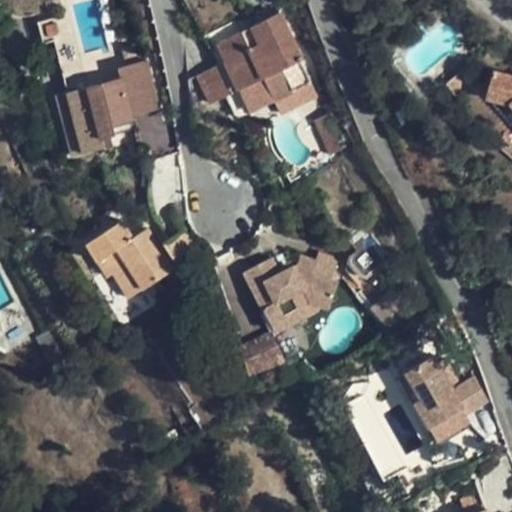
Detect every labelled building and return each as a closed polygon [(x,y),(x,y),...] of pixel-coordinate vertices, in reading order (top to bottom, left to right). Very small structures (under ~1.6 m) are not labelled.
[(277,101),(313,84),(303,62),(305,61),(282,14),(214,46),(222,65),(202,74),(215,103),(229,96),(240,118),(277,101)] [(133,127),(130,115),(118,76),(84,87),(62,15),(33,24),(39,46),(50,43),(65,92),(55,96),(73,155),(105,146),(102,137),(109,135),(133,127)] [(120,47),(123,58),(134,55),(131,44),(120,47)] [(143,59),(115,67),(130,115),(158,106),(143,59)] [(491,96),(499,98),(511,100),(511,74),(494,71),(491,96)] [(283,113),(319,96),(313,84),(277,101),(283,113)] [(511,100),(499,98),(505,106),(511,115),(511,100)] [(333,116),(317,123),(330,152),(347,145),(333,116)] [(102,137),(106,148),(112,146),(109,135),(102,137)] [(82,246),(103,279),(108,276),(125,300),(141,289),(172,269),(171,266),(186,257),(157,214),(142,224),(147,231),(131,240),(118,222),(82,246)] [(190,229),(189,224),(173,234),(188,255),(205,244),(197,237),(190,229)] [(243,270),(270,322),(310,301),(323,305),(334,308),(343,284),(320,275),(323,263),(302,255),(299,262),(278,273),(269,256),(243,270)] [(108,276),(103,279),(100,282),(122,314),(147,298),(141,289),(125,300),(108,276)] [(310,301),(270,322),(276,332),(286,327),(323,305),(310,301)] [(286,327),(276,332),(287,354),(297,348),(286,327)] [(437,353),(408,370),(421,396),(419,397),(434,424),(455,412),(465,407),(469,411),(490,399),(477,374),(454,387),(437,353)] [(421,396),(408,370),(399,374),(414,399),(419,397),(421,396)] [(463,423),(455,412),(434,424),(441,436),(463,423)]
